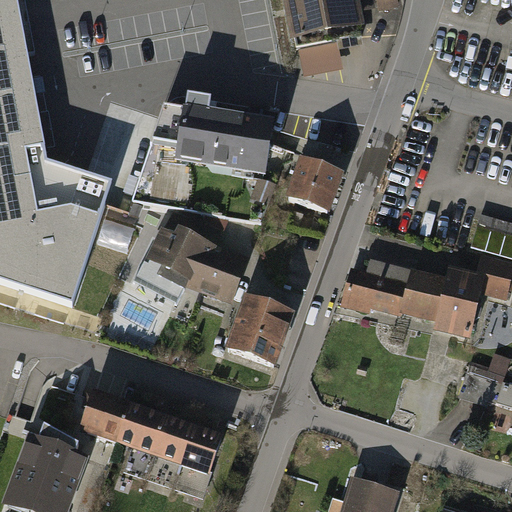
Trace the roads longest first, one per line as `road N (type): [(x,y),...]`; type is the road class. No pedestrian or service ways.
road 1 (residential): [(403,80),(287,409)]
road 2 (residential): [(287,409),(511,480)]
